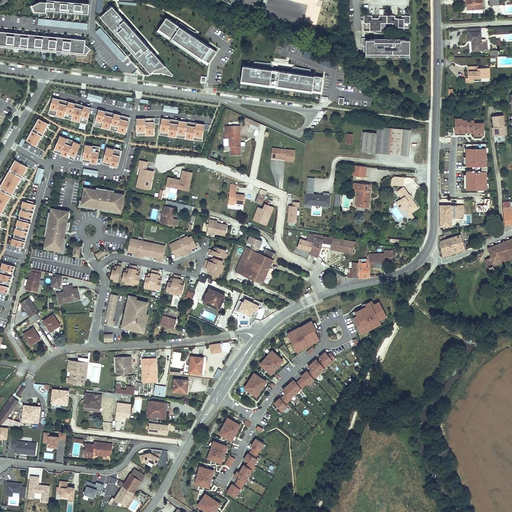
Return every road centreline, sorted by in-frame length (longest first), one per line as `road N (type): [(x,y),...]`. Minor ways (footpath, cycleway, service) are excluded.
road 1 (residential): [(0,362),(32,366),(63,349),(255,337)]
road 2 (secondary): [(435,0),(434,207),(425,253)]
road 3 (residential): [(182,453),(141,446),(104,472),(0,465)]
road 4 (residential): [(214,97),(51,72)]
road 5 (track): [(436,260),(364,391)]
road 6 (residential): [(252,182),(281,193),(277,242),(284,252),(322,267)]
road 7 (unknown): [(434,166),(341,162),(329,189)]
